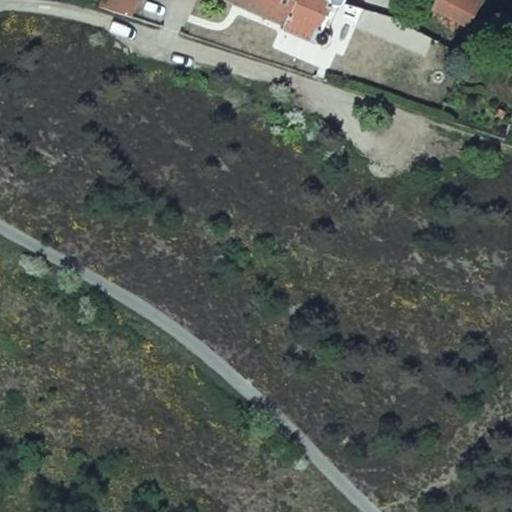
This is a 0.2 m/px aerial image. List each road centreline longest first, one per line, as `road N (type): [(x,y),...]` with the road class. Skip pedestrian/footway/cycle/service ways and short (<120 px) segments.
road 1 (unclassified): [(0,10),(37,9),(500,147)]
road 2 (unclassified): [(366,511),(172,328),(0,226)]
